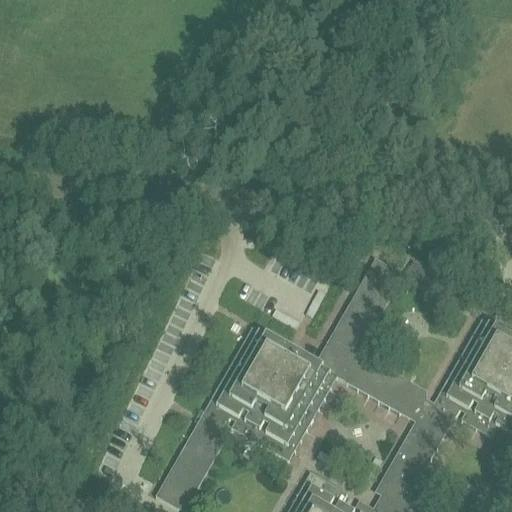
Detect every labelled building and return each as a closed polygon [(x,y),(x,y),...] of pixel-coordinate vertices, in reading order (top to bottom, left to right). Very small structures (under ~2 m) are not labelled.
[(375,262),(327,347),(332,350),(320,370),(339,381),(342,377),(351,383),(348,388),(399,417),(411,396),(359,366),(356,371),(347,366),(399,276),(375,262)] [(500,436),(495,444),(511,453),(511,341),(500,335),(481,324),(437,402),(433,408),(456,421),(460,414),(465,416),(461,424),(490,441),(494,433),(500,436)] [(213,412),(207,422),(225,432),(227,430),(231,421),(237,425),(233,432),(263,449),(266,442),(272,445),(268,453),(291,466),(339,381),(320,370),(315,367),(301,359),(288,352),(253,332),(208,410),(213,412)] [(176,511),(179,511),(225,432),(207,422),(203,419),(156,500),(176,511)] [(390,495),(379,511),(423,511),(418,509),(415,511),(408,511),(405,510),(408,504),(444,442),(422,429),(385,492),(390,495)] [(374,511),(360,504),(355,511),(349,511),(348,511),(342,508),(348,497),(329,486),(311,476),(290,511),(374,511)]
